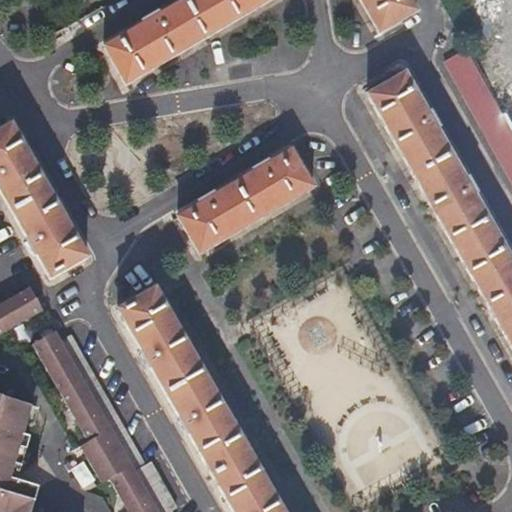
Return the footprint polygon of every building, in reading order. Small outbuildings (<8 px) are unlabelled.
[(127,86),(280,0),(190,0),(106,47),(127,86)] [(420,18),(410,0),(362,0),(383,39),(420,18)] [(511,145),(498,118),(496,114),(464,53),(443,64),(511,187),(511,145)] [(511,354),(511,264),(412,78),(372,99),(511,354)] [(511,145),(511,109),(498,118),(511,145)] [(84,254),(10,129),(0,135),(0,198),(46,278),(84,254)] [(312,174),(290,138),(175,203),(198,242),(312,174)] [(22,282),(0,294),(0,317),(2,313),(17,319),(36,306),(22,282)] [(234,511),(289,511),(154,282),(115,305),(234,511)] [(174,511),(172,507),(179,502),(153,457),(143,461),(67,330),(55,338),(158,511),(174,511)] [(158,511),(55,338),(51,331),(26,347),(36,363),(49,365),(46,379),(64,410),(80,412),(75,428),(86,445),(81,457),(94,476),(103,477),(117,496),(129,499),(127,511),(158,511)] [(30,511),(37,486),(15,479),(9,483),(3,481),(13,446),(21,448),(25,437),(16,434),(23,406),(0,399),(0,511),(30,511)]
